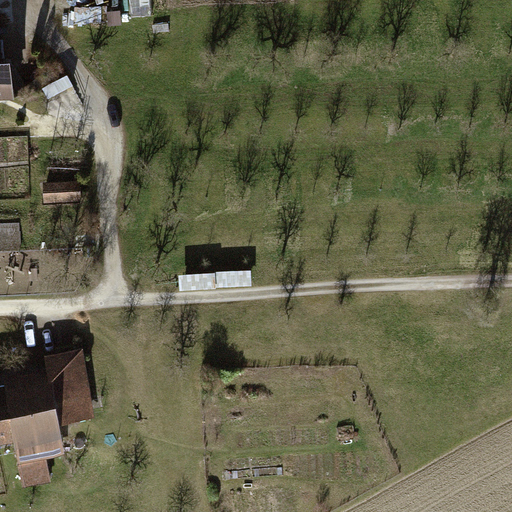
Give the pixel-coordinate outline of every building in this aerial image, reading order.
[(151,0),(134,0),(135,13),(152,12),(151,0)] [(0,103),(18,102),(13,41),(0,42),(0,103)] [(84,200),(83,178),(46,180),(47,201),(84,200)] [(0,249),(24,249),(23,221),(0,222),(0,249)] [(7,381),(0,382),(0,436),(13,434),(22,486),(52,480),(47,452),(71,447),(67,422),(98,416),(84,343),(50,350),(52,363),(5,372),(7,381)]
